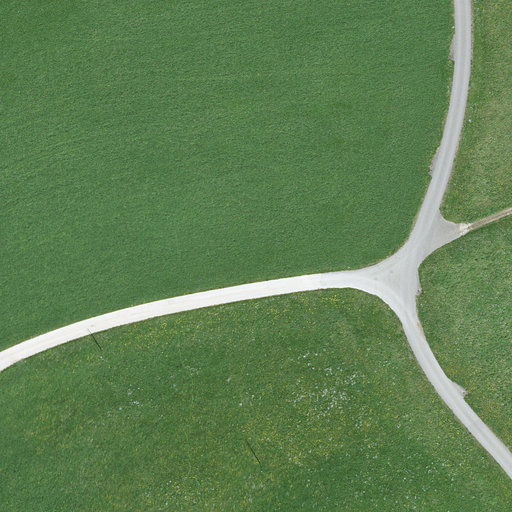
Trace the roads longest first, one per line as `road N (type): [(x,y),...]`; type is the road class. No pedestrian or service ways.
road 1 (track): [(0,363),(69,332),(174,304),(320,281)]
road 2 (unclassified): [(462,0),(461,72),(446,155),(396,278)]
road 3 (unclassified): [(396,278),(436,374),(511,466)]
